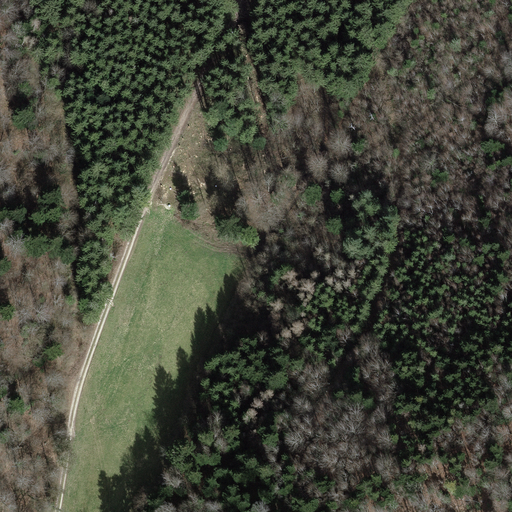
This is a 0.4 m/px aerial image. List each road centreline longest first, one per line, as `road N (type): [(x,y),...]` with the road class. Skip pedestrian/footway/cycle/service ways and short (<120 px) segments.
road 1 (track): [(52,511),(70,402),(120,257),(244,0)]
road 2 (track): [(263,253),(324,165),(328,99),(304,0)]
